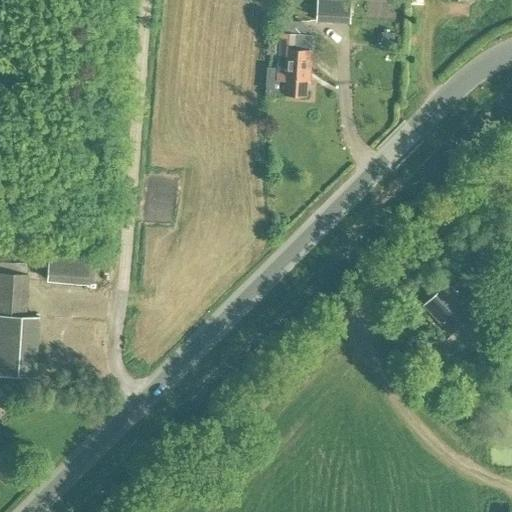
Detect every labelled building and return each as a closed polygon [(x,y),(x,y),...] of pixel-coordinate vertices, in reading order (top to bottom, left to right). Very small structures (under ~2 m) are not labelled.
[(317,0),(315,21),(332,23),(350,24),(351,0),(334,0),(335,0),(329,0),(317,0)] [(283,94),(306,96),(307,80),(309,81),(312,35),(306,35),(303,21),(282,20),(282,34),(280,33),(277,79),(284,80),(283,94)] [(382,33),(382,46),(394,47),(394,33),(382,33)] [(49,248),(46,280),(94,284),(96,269),(89,268),(90,252),(49,248)] [(0,272),(0,374),(34,376),(38,317),(25,316),(27,274),(0,272)] [(423,305),(450,334),(473,312),(462,302),(460,304),(443,286),(423,305)] [(0,478),(4,483),(17,470),(2,455),(6,451),(0,445),(0,478)]
